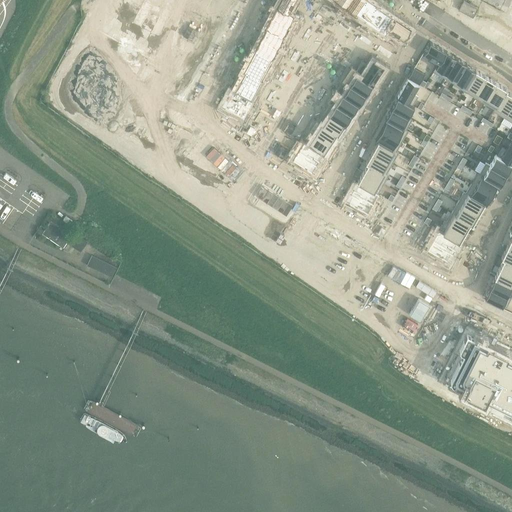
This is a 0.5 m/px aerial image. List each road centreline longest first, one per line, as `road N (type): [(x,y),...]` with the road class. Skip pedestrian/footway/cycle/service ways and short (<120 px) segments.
road 1 (residential): [(410,48),(305,197),(253,163),(199,111),(222,52),(255,0)]
road 2 (residential): [(511,177),(440,284),(330,213),(410,48)]
road 3 (residential): [(223,0),(175,83),(89,46),(112,0)]
road 4 (residential): [(511,208),(474,315),(511,335)]
